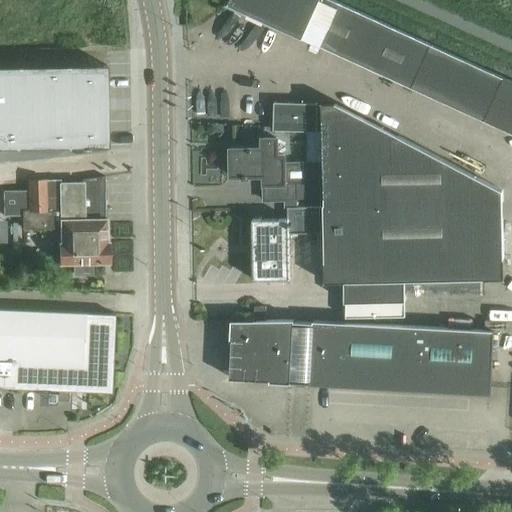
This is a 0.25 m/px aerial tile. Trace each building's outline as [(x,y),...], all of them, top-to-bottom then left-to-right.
[(230,0),(228,4),(237,8),(511,133),(511,81),(334,0),(230,0)] [(72,64),(0,65),(0,146),(73,145),(107,144),(106,65),(72,65),(72,64)] [(318,103),(275,102),(274,130),(317,131),(318,103)] [(336,102),(322,103),(323,155),(324,198),(325,282),(345,282),(345,301),(405,300),(405,281),(505,279),(503,190),(336,102)] [(323,155),(277,156),(277,138),(263,138),(263,148),(232,149),(232,148),(231,148),(232,174),(230,174),(231,176),(264,175),(265,199),(324,198),(323,155)] [(105,176),(61,176),(62,213),(106,210),(105,176)] [(61,228),(60,179),(28,179),(28,190),(7,189),(5,215),(24,215),(25,228),(61,228)] [(324,233),(324,206),(288,207),(288,218),(253,219),(254,280),(290,279),(289,234),(324,233)] [(106,210),(62,213),(61,243),(59,243),(59,263),(73,263),(74,274),(91,273),(91,263),(110,262),(106,210)] [(266,306),(254,307),(255,318),(266,318),(266,306)] [(0,308),(0,386),(111,392),(115,314),(0,308)] [(310,385),(491,394),(494,330),(313,321),(313,323),(295,323),(295,321),(231,320),(230,378),(270,380),(270,382),(291,384),(291,381),(310,382),(310,385)]
